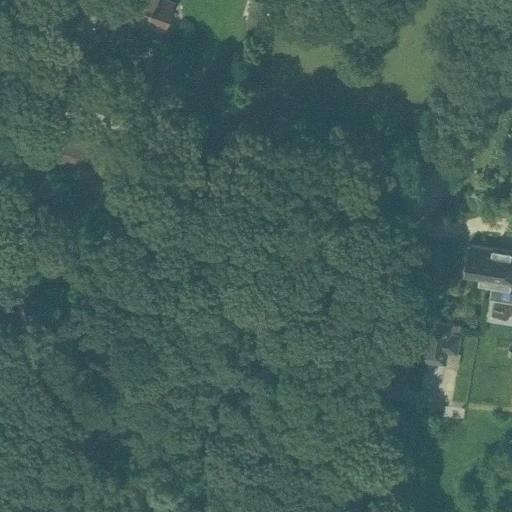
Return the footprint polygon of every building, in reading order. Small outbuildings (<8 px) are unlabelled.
[(122,0),(118,12),(161,28),(171,2),(165,0),(122,0)] [(262,0),(251,0),(246,22),(267,27),(274,3),(272,2),(262,0)] [(129,150),(43,125),(30,168),(117,192),(129,150)] [(469,243),(464,271),(480,274),(479,281),(487,282),(493,283),(490,298),(511,301),(511,250),(488,247),(469,243)] [(451,324),(423,319),(417,359),(444,363),(446,351),(456,353),(459,335),(449,333),(451,324)]
